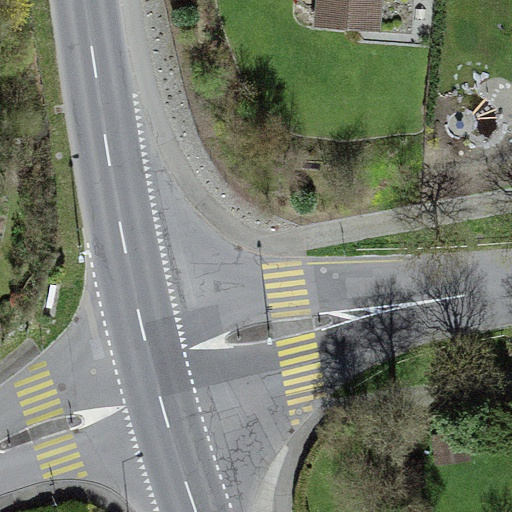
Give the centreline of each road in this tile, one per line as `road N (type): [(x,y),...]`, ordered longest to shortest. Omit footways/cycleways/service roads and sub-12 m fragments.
road 1 (secondary): [(155,379),(116,206),(87,0)]
road 2 (residential): [(155,379),(183,350),(511,288)]
road 3 (residential): [(0,449),(125,405),(155,379)]
road 4 (secondary): [(197,511),(155,379)]
